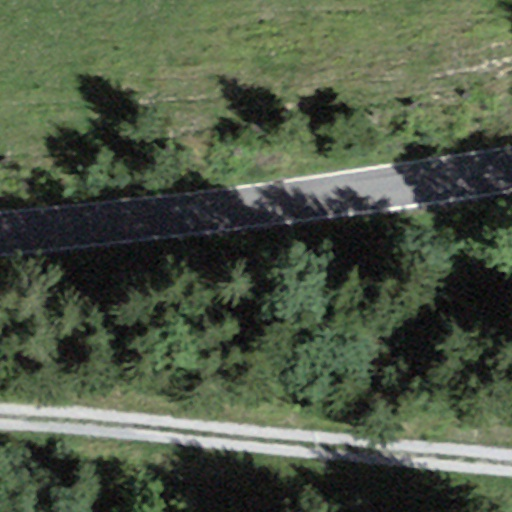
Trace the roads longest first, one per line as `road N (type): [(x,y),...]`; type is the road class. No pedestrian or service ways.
road 1 (secondary): [(511,166),(0,234)]
road 2 (track): [(511,466),(0,418)]
